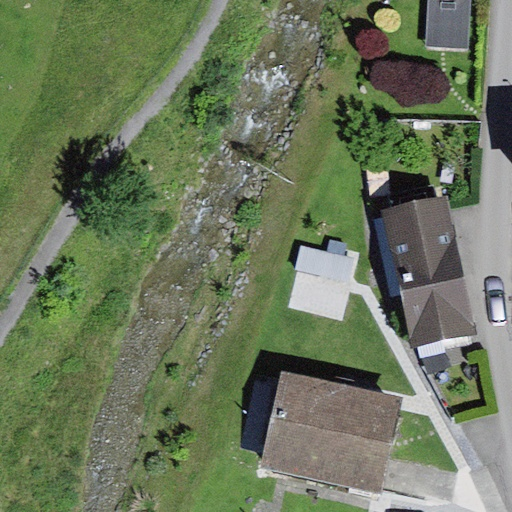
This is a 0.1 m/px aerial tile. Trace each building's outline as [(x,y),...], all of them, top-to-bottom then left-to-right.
[(470,0),(430,0),(428,49),(469,50),(470,0)] [(449,200),(383,214),(412,351),(478,337),(449,200)] [(349,283),(354,259),(301,248),(296,273),(349,283)] [(402,401),(285,376),(265,470),(382,495),(402,401)] [(462,378),(441,388),(453,412),(474,401),(462,378)]
